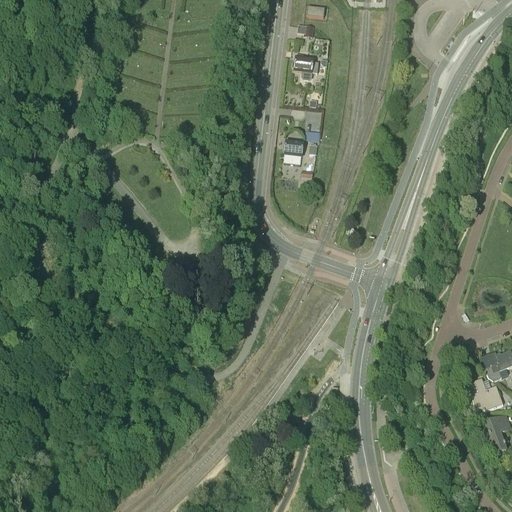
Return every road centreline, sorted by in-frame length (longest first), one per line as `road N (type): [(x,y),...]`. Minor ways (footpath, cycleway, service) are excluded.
road 1 (tertiary): [(383,283),(286,249),(258,220),(253,198),(277,0)]
road 2 (secondary): [(383,283),(461,76),(511,11)]
road 3 (secondary): [(379,511),(363,451),(361,378),(383,283)]
road 4 (residential): [(445,329),(432,404),(492,511)]
road 5 (residential): [(445,329),(490,188)]
